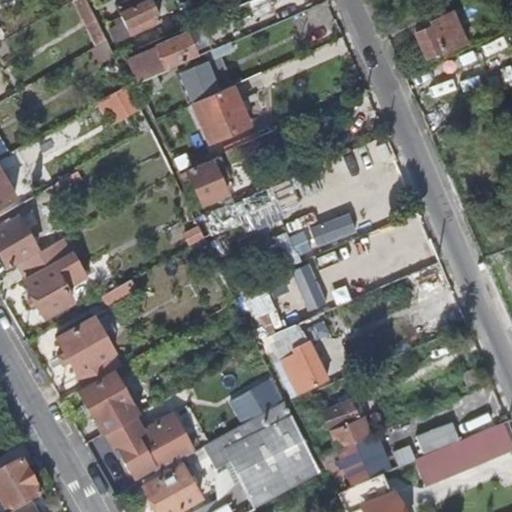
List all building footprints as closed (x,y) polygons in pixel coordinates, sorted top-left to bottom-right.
[(76,0),(72,3),(95,47),(106,41),(85,0),(76,0)] [(159,22),(148,0),(128,0),(115,7),(130,36),(159,22)] [(293,0),(268,0),(272,9),(293,0)] [(440,16),(430,20),(432,25),(416,32),(427,56),(440,50),(442,56),(465,45),(462,38),(451,43),(440,16)] [(141,65),(147,78),(152,75),(196,56),(185,33),(157,46),(161,55),(141,65)] [(228,54),(224,44),(214,49),(217,59),(228,54)] [(206,61),(178,73),(189,100),(217,88),(206,61)] [(147,78),(135,83),(142,97),(157,89),(152,75),(147,78)] [(248,126),(230,85),(191,102),(210,144),(248,126)] [(137,105),(128,86),(115,93),(124,113),(137,105)] [(249,157),(243,143),(218,154),(223,168),(249,157)] [(202,205),(221,197),(216,183),(220,181),(212,160),(187,171),(202,205)] [(0,206),(13,200),(0,175),(0,206)] [(224,205),(200,215),(210,236),(233,224),(224,205)] [(0,228),(0,256),(5,266),(33,249),(17,219),(0,228)] [(62,238),(16,264),(26,280),(23,282),(43,317),(71,301),(64,288),(83,277),(62,238)] [(133,278),(107,294),(113,303),(137,289),(137,286),(133,278)] [(94,316),(105,336),(121,327),(110,307),(94,316)] [(84,387),(112,371),(113,370),(105,358),(114,352),(105,336),(94,316),(56,338),(84,387)] [(317,363),(301,332),(276,344),(292,376),(317,363)] [(84,387),(77,391),(101,434),(104,433),(133,415),(135,413),(112,371),(84,387)] [(280,402),(272,388),(257,397),(265,410),(280,402)] [(358,419),(349,400),(321,412),(330,431),(358,419)] [(250,495),(313,461),(284,402),(204,446),(216,468),(232,460),(250,495)] [(156,472),(192,453),(170,414),(141,430),(133,415),(104,433),(110,444),(113,443),(133,478),(152,467),(156,472)] [(392,461),(380,433),(340,452),(351,479),(392,461)] [(0,472),(0,504),(4,511),(11,511),(26,504),(39,496),(19,461),(0,472)] [(142,487),(155,511),(175,511),(199,498),(180,465),(142,487)] [(392,497),(382,473),(354,486),(363,508),(362,509),(362,511),(401,511),(396,496),(392,497)]
